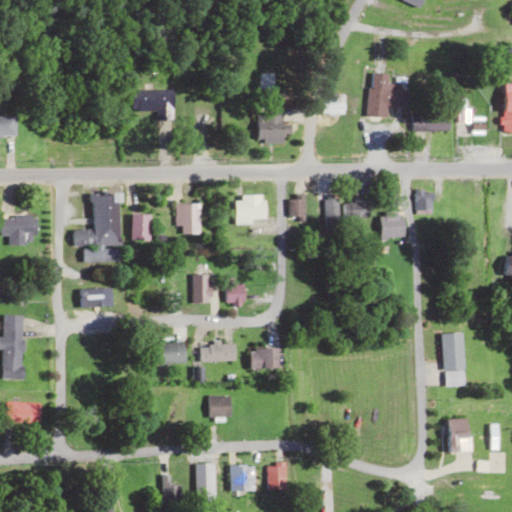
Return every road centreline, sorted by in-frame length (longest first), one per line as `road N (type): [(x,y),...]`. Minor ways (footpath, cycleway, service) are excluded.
road 1 (residential): [(0,456),(270,443),(401,470),(415,458),(419,433),(405,168)]
road 2 (residential): [(0,175),(511,165)]
road 3 (residential): [(56,328),(269,315),(277,295),(278,170)]
road 4 (residential): [(59,455),(56,174)]
road 5 (residential): [(303,169),(310,96),(354,0)]
